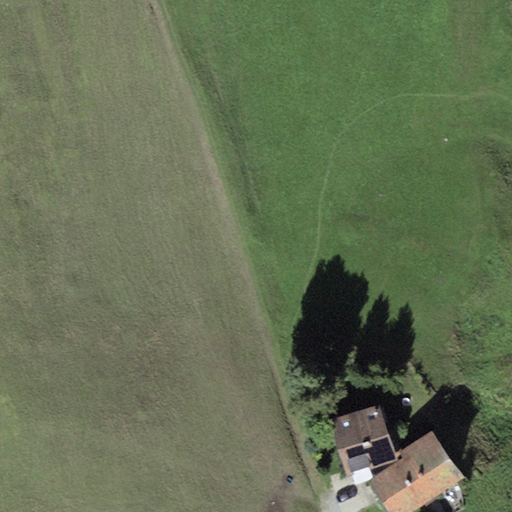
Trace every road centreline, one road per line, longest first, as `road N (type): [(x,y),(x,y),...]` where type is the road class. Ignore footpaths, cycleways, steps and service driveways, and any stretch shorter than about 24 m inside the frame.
road 1 (track): [(150,0),(218,140),(283,387),(325,497)]
road 2 (track): [(283,387),(354,147),(399,104),(511,85)]
